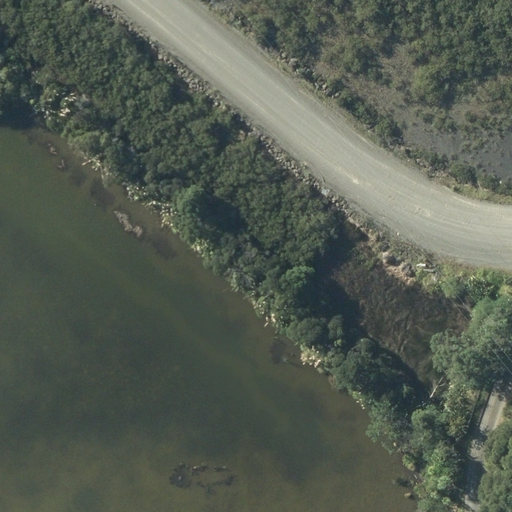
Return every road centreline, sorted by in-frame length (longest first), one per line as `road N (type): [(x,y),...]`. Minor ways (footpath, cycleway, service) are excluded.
road 1 (tertiary): [(154,0),(372,177),(470,239),(511,235)]
road 2 (track): [(511,356),(485,511)]
